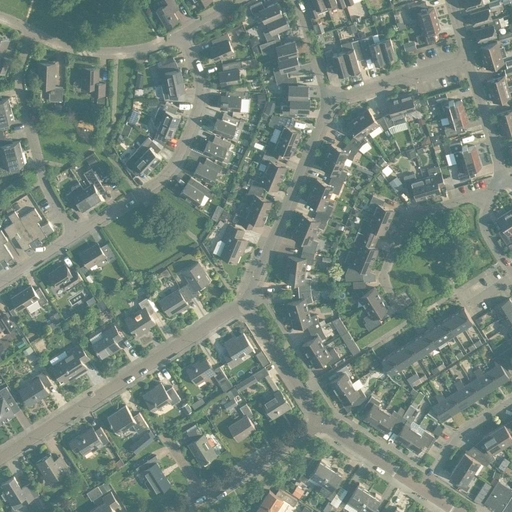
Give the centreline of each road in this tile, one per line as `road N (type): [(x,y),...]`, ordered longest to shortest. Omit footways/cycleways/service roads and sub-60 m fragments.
road 1 (residential): [(0,457),(243,304)]
road 2 (residential): [(72,233),(173,161),(198,94),(177,31)]
road 3 (residential): [(243,304),(324,98)]
road 4 (residential): [(72,233),(41,181),(17,87),(28,34)]
road 5 (residential): [(393,300),(382,277),(408,214),(488,190)]
road 6 (residential): [(180,511),(319,421)]
road 7 (residential): [(28,34),(91,52),(154,45),(177,31)]
road 8 (residential): [(380,343),(504,266)]
road 9 (residential): [(324,98),(462,57)]
road 10 (residential): [(419,487),(470,419),(511,395)]
road 11 (residential): [(500,179),(462,57)]
